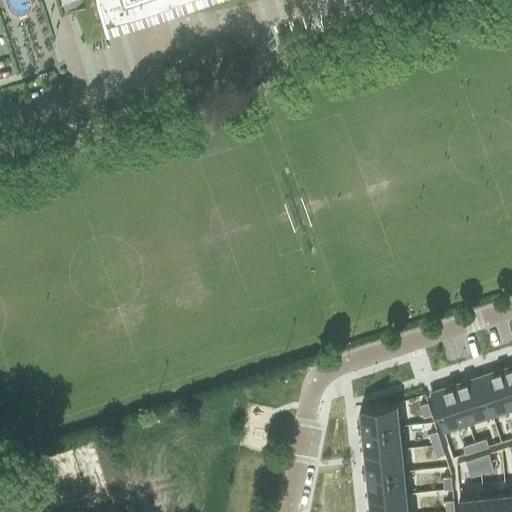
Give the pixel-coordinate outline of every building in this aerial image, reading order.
[(85,0),(88,8),(85,9),(73,13),(73,14),(89,9),(94,24),(104,21),(137,10),(138,11),(158,5),(158,4),(169,0),(85,0)] [(511,394),(504,368),(479,376),(492,416),(511,409),(511,394)] [(479,376),(455,384),(468,424),(492,416),(479,376)] [(455,384),(431,392),(444,431),(468,424),(455,384)] [(398,402),(361,406),(363,429),(400,426),(398,402)] [(428,402),(420,405),(424,417),(432,414),(428,402)] [(400,426),(363,429),(366,452),(403,448),(400,426)] [(437,431),(429,433),(433,445),(441,442),(437,431)] [(486,438),(475,442),(477,450),(489,446),(486,438)] [(441,442),(433,445),(437,457),(445,454),(441,442)] [(475,442),(463,446),(466,454),(477,450),(475,442)] [(403,448),(366,452),(368,475),(405,471),(403,448)] [(489,453),(477,457),(483,472),(494,469),(489,453)] [(477,457),(466,461),(471,476),(483,472),(477,457)] [(405,471),(368,475),(370,498),(407,494),(405,471)] [(452,476),(443,477),(444,490),(453,489),(452,476)] [(508,511),(506,492),(483,494),(485,511),(508,511)] [(409,511),(407,494),(370,498),(371,511),(409,511)] [(485,511),(483,494),(460,497),(461,511),(485,511)] [(454,499),(445,500),(446,511),(452,511),(455,511),(454,499)]
